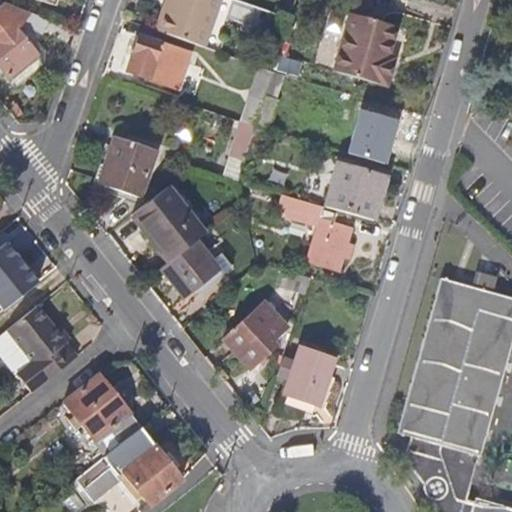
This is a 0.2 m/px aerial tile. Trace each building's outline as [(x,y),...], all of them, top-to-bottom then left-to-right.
[(25,21),(30,6),(13,0),(5,0),(0,4),(0,66),(16,86),(42,65),(37,58),(41,55),(14,23),(20,17),(25,21)] [(165,0),(156,27),(161,28),(168,8),(173,10),(176,0),(165,0)] [(168,8),(161,28),(206,44),(221,0),(176,0),(173,10),(168,8)] [(390,84),(395,63),(389,61),(391,52),(399,21),(351,8),(334,68),(390,84)] [(194,52),(143,34),(131,70),(182,87),(194,52)] [(398,54),(391,52),(389,61),(395,63),(398,54)] [(251,92),(267,97),(276,69),(259,64),(251,92)] [(271,130),(288,73),(276,69),(267,97),(257,126),(271,130)] [(362,137),(368,139),(390,145),(398,147),(407,113),(371,103),(369,110),(357,106),(352,121),(365,124),(362,137)] [(100,182),(142,197),(159,150),(117,135),(100,182)] [(388,153),(390,145),(368,139),(366,147),(388,153)] [(385,163),(388,153),(366,147),(364,157),(385,163)] [(339,162),(327,205),(334,207),(376,218),(387,176),(339,162)] [(201,231),(164,185),(130,212),(167,258),(195,236),(201,231)] [(331,220),(334,207),(327,205),(304,199),(300,216),(329,224),(318,264),(339,270),(350,231),(349,225),(331,220)] [(210,255),(195,236),(167,258),(160,264),(186,295),(194,288),(198,292),(231,264),(218,248),(210,255)] [(0,299),(7,309),(40,283),(10,245),(0,253),(0,299)] [(284,283),(309,290),(314,276),(287,269),(284,283)] [(478,270),(475,283),(495,288),(498,275),(478,270)] [(397,433),(410,436),(403,460),(411,468),(417,476),(421,480),(422,485),(422,488),(422,493),(425,497),(428,500),(431,501),(434,511),(471,511),(475,498),(469,496),(511,346),(511,297),(441,278),(397,433)] [(267,297),(225,332),(257,372),(285,350),(273,334),(288,322),(267,297)] [(66,343),(57,331),(38,307),(23,319),(8,331),(38,369),(22,381),(34,396),(85,355),(71,338),(66,343)] [(66,343),(71,338),(62,327),(57,331),(66,343)] [(0,337),(0,353),(22,381),(38,369),(8,331),(0,337)] [(324,405),(332,377),(337,359),(302,348),(298,364),(286,360),(281,377),(292,381),(288,395),(324,405)] [(67,402),(110,456),(142,430),(100,376),(67,402)] [(324,405),(288,395),(284,406),(319,418),(332,409),(341,380),(332,377),(324,405)] [(181,478),(142,430),(110,456),(97,466),(104,475),(81,494),(90,505),(119,483),(141,510),(181,478)] [(511,511),(511,508),(475,498),(471,511),(511,511)]
